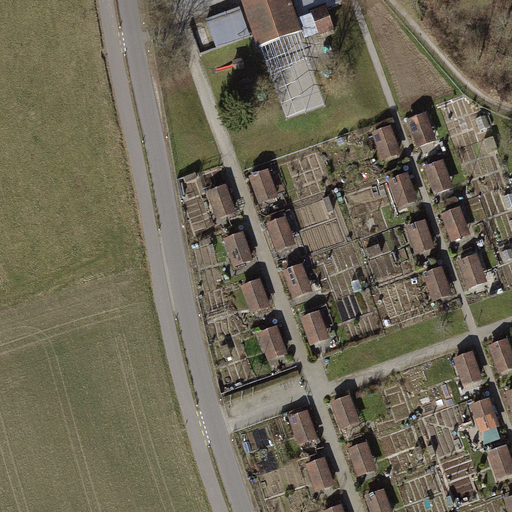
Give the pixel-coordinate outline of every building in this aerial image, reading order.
[(285,0),(271,0),(247,8),(263,52),(299,40),(285,0)] [(339,0),(294,0),(301,20),(313,17),(325,12),(342,6),(339,0)] [(207,22),(217,53),(253,41),(242,10),(207,22)] [(325,12),(313,17),(320,40),(333,35),(325,12)] [(409,123),(419,151),(437,145),(426,116),(409,123)] [(373,135),(383,163),(400,157),(390,129),(373,135)] [(425,171),(436,200),(453,193),(443,165),(425,171)] [(251,180),(261,209),(279,203),(268,174),(251,180)] [(390,183),(400,212),(417,206),(407,177),(390,183)] [(208,196),(219,225),(236,218),(226,190),(208,196)] [(444,220),(454,248),(471,242),(461,213),(444,220)] [(268,229),(278,257),(295,251),(285,223),(268,229)] [(408,232),(418,260),(435,254),(425,226),(408,232)] [(225,245),(236,273),(253,267),(243,238),(225,245)] [(460,268),(471,296),(488,290),(478,262),(460,268)] [(286,277),(296,306),(314,300),(303,271),(286,277)] [(425,280),(435,309),(452,303),(442,274),(425,280)] [(243,293),(254,321),(271,315),(261,287),(243,293)] [(302,326),(313,354),(330,348),(320,320),(302,326)] [(260,341),(270,370),(288,364),(278,335),(260,341)] [(491,351),(501,379),(511,375),(511,355),(508,345),(491,351)] [(455,363),(465,392),(482,386),(472,357),(455,363)] [(332,408),(343,436),(360,430),(350,402),(332,408)] [(472,412),(482,440),(499,434),(489,406),(472,412)] [(290,423),(300,452),(317,446),(307,417),(290,423)] [(349,456),(359,485),(376,479),(366,450),(349,456)] [(489,458),(500,486),(511,481),(511,466),(507,451),(489,458)] [(307,472),(317,501),(334,494),(324,466),(307,472)] [(367,505),(369,511),(389,511),(385,499),(367,505)]
